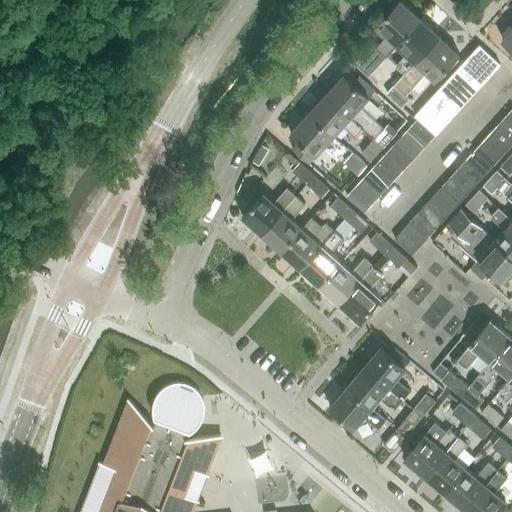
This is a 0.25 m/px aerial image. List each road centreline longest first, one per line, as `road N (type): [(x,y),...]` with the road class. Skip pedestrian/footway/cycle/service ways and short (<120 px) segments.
road 1 (residential): [(158,320),(240,135),(356,0)]
road 2 (residential): [(406,511),(224,358),(158,320)]
road 3 (secondary): [(141,170),(244,0)]
road 4 (secondary): [(141,170),(99,221),(68,280)]
road 5 (secondary): [(100,295),(133,215),(141,170)]
road 6 (secondary): [(0,484),(44,370)]
